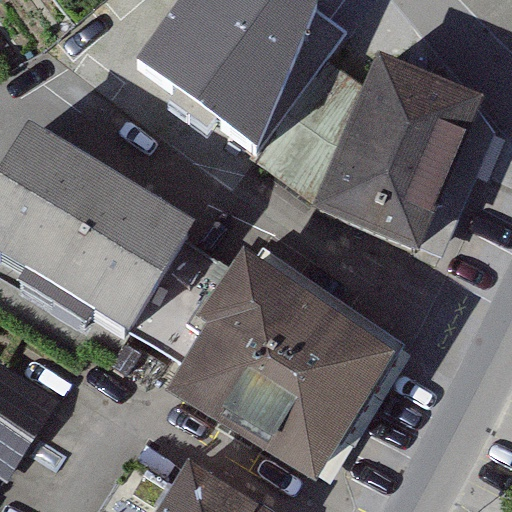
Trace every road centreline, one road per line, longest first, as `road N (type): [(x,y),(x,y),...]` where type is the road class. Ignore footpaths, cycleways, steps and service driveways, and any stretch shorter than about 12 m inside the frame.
road 1 (residential): [(423,511),(511,315)]
road 2 (residential): [(421,0),(460,49),(511,92)]
